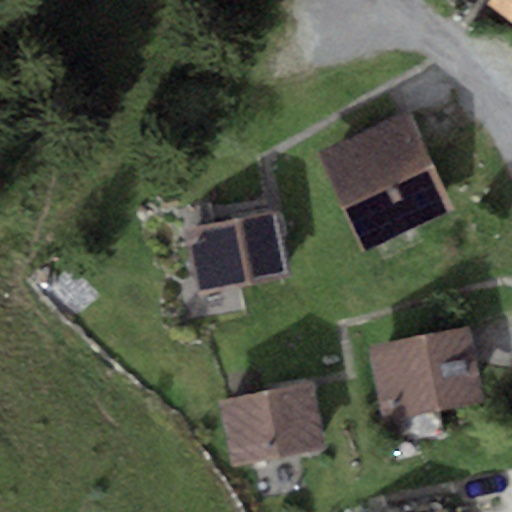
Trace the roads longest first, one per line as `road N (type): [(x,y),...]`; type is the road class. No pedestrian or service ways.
road 1 (residential): [(511,157),(466,66),(366,0)]
road 2 (track): [(268,0),(143,165)]
